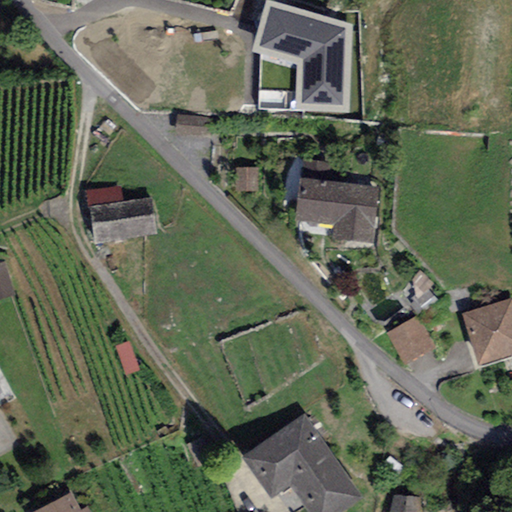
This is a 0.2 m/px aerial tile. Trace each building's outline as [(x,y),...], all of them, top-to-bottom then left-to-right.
[(353,115),(356,15),(259,13),(258,61),(297,62),(295,113),(353,115)] [(212,119),(178,115),(176,133),(210,136),(212,119)] [(257,168),(234,168),(234,191),(257,192),(257,168)] [(381,187),(300,175),(293,219),(338,225),(337,237),(373,243),(381,187)] [(153,194),(89,203),(95,242),(159,232),(153,194)] [(5,260),(0,261),(0,298),(16,294),(5,260)] [(511,295),(465,311),(482,362),(511,351),(511,295)] [(417,315),(387,331),(404,362),(434,345),(417,315)] [(303,410),(242,454),(271,496),(290,482),(311,511),(338,511),(363,495),(303,410)] [(81,509),(71,490),(30,511),(90,511),(88,506),(81,509)] [(423,511),(423,497),(389,497),(389,511),(423,511)]
